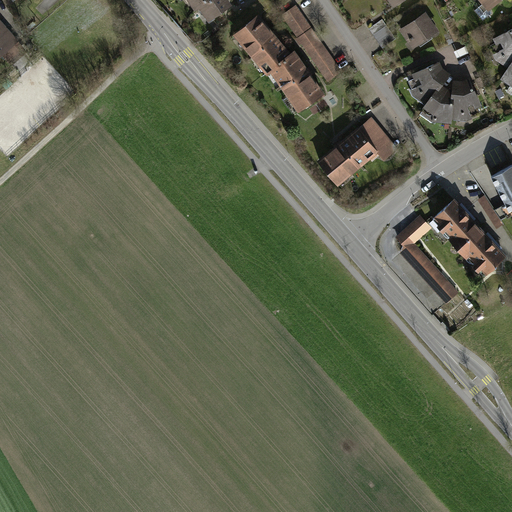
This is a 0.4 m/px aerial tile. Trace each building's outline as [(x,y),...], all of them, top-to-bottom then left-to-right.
[(229,5),(225,0),(207,0),(200,5),(210,18),(229,5)] [(492,12),(489,9),(499,0),(481,0),(484,3),(475,10),(483,20),(492,12)] [(311,29),(296,6),(283,14),(299,37),(311,29)] [(424,14),(403,29),(411,40),(413,38),(417,44),(436,31),(424,14)] [(288,56),(290,54),(275,37),(274,38),(271,34),(272,33),(257,15),(238,31),(249,44),(246,47),(261,64),(263,62),(270,70),(274,67),(288,56)] [(386,25),(382,19),(369,28),(373,34),(386,25)] [(386,25),(373,34),(378,42),(391,32),(386,25)] [(0,55),(14,43),(0,27),(0,55)] [(511,28),(495,38),(497,42),(490,45),(494,53),(500,51),(503,58),(501,61),(510,66),(511,62),(511,28)] [(299,37),(302,41),(314,33),(311,29),(299,37)] [(378,42),(382,48),(396,38),(391,32),(378,42)] [(314,33),(302,41),(309,52),(321,43),(314,33)] [(321,43),(309,52),(328,80),(341,71),(321,43)] [(288,56),(274,67),(279,74),(276,76),(289,95),(292,93),(301,107),(322,93),(310,74),(308,75),(305,70),(306,70),(294,51),(290,54),(288,56)] [(441,68),(438,62),(411,75),(413,79),(409,81),(412,88),(410,90),(413,96),(418,100),(420,97),(427,102),(427,103),(440,85),(448,74),(441,68)] [(511,62),(510,66),(502,78),(511,83),(511,82),(511,62)] [(454,81),(453,91),(451,117),(461,118),(461,114),(469,111),(471,116),(479,113),(476,105),(480,103),(469,80),(463,82),(454,81)] [(451,117),(453,91),(447,90),(440,85),(427,103),(427,102),(425,105),(426,106),(420,114),(432,122),(434,119),(451,121),(451,117)] [(360,127),(385,157),(396,148),(371,118),(360,127)] [(336,146),(319,160),(335,180),(348,169),(350,172),(368,157),(366,154),(374,148),(358,129),(341,143),(342,144),(337,147),(336,146)] [(511,164),(491,176),(509,209),(511,206),(511,164)] [(482,202),(491,218),(496,215),(486,199),(482,202)] [(453,200),(433,218),(434,219),(429,223),(438,232),(442,228),(443,229),(443,231),(443,232),(444,234),(445,235),(446,236),(447,237),(449,237),(451,238),(460,248),(481,230),(468,216),(471,213),(466,208),(463,210),(453,200)] [(491,218),(497,227),(502,224),(496,215),(491,218)] [(407,247),(412,242),(429,227),(420,217),(398,237),(407,247)] [(481,230),(460,248),(466,254),(466,256),(466,258),(467,259),(468,260),(469,261),(470,262),(472,263),(473,263),(483,274),(504,256),(494,245),(497,243),(492,237),(489,240),(481,230)] [(412,242),(407,247),(401,252),(447,302),(457,292),(412,242)]
